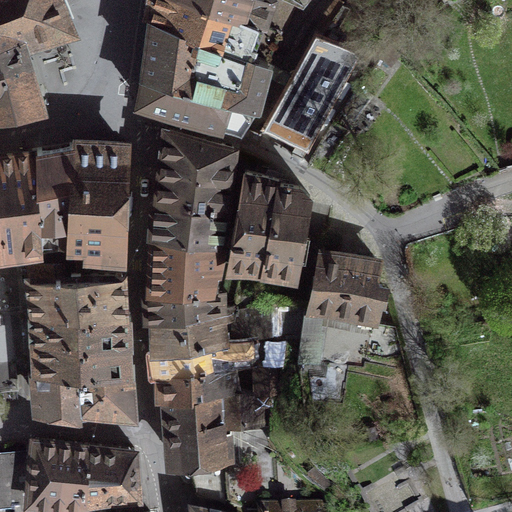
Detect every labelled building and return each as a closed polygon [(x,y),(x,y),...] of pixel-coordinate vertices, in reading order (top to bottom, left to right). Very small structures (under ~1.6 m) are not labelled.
[(22,38),(66,24),(55,0),(0,0),(0,42),(21,36),(22,38)] [(154,0),(152,16),(198,31),(267,57),(268,56),(281,26),(211,0),(154,0)] [(211,0),(281,26),(293,0),(211,0)] [(344,2),(341,0),(334,0),(325,13),(316,29),(323,33),(327,25),(344,2)] [(152,16),(144,70),(257,102),(258,101),(256,100),(261,80),(267,57),(198,31),(152,16)] [(303,157),(358,53),(323,33),(316,29),(281,94),(264,125),(298,143),(293,151),(303,157)] [(38,107),(49,104),(47,98),(41,100),(22,38),(21,36),(0,42),(0,111),(13,110),(13,112),(18,111),(18,109),(38,105),(38,107)] [(138,95),(137,99),(141,101),(142,99),(241,129),(257,102),(144,70),(143,70),(142,73),(144,73),(140,95),(138,95)] [(367,97),(358,91),(345,109),(354,116),(367,97)] [(227,205),(234,145),(168,125),(165,124),(164,128),(165,128),(157,197),(227,205)] [(74,142),(70,246),(40,247),(28,247),(29,256),(31,273),(71,273),(71,267),(81,267),(80,253),(88,253),(88,246),(115,247),(115,249),(121,249),(121,243),(120,243),(124,164),(126,164),(127,142),(118,142),(118,145),(95,144),(95,142),(91,141),(91,144),(77,144),(77,142),(74,142)] [(38,147),(40,247),(70,246),(74,142),(70,142),(70,144),(42,149),(42,147),(38,147)] [(0,185),(14,258),(29,256),(28,247),(40,247),(38,147),(32,148),(32,150),(0,154),(0,185)] [(229,259),(297,271),(310,195),(300,185),(279,181),(279,178),(246,167),(229,259)] [(0,259),(14,258),(0,185),(0,259)] [(219,241),(223,241),(227,205),(157,197),(154,231),(219,239),(219,241)] [(154,231),(150,287),(217,288),(217,286),(211,286),(213,267),(217,268),(223,241),(219,241),(219,239),(154,231)] [(377,261),(323,250),(319,272),(377,283),(380,267),(377,261)] [(35,308),(124,311),(122,271),(81,272),(81,267),(71,267),(71,273),(31,273),(34,308),(35,308)] [(311,309),(322,311),(375,321),(382,284),(377,283),(319,272),(311,309)] [(220,286),(217,286),(217,288),(150,287),(152,316),(156,316),(235,309),(235,306),(235,303),(228,303),(219,303),(220,286)] [(273,305),(235,306),(235,309),(235,315),(234,315),(235,334),(272,332),(273,305)] [(36,336),(126,340),(124,311),(35,308),(36,336)] [(322,311),(311,309),(306,308),(300,358),(315,360),(322,311)] [(156,316),(156,348),(223,341),(223,340),(220,316),(234,315),(235,315),(235,309),(156,316)] [(486,320),(442,330),(445,343),(489,333),(486,320)] [(85,367),(128,369),(126,340),(36,336),(38,365),(85,367)] [(156,348),(160,371),(232,363),(231,352),(228,339),(223,340),(223,341),(156,348)] [(287,340),(228,339),(231,352),(251,350),(252,363),(289,359),(287,340)] [(162,396),(168,396),(168,394),(193,392),(193,391),(207,390),(207,389),(222,388),(222,389),(237,387),(237,385),(236,385),(232,363),(160,371),(162,396)] [(81,412),(88,412),(88,406),(82,406),(83,402),(84,402),(85,367),(38,365),(40,394),(40,398),(43,399),(43,398),(67,400),(67,409),(74,412),(81,412)] [(275,366),(255,367),(256,391),(274,391),(277,391),(275,366)] [(125,407),(131,407),(131,402),(130,402),(128,369),(85,367),(84,402),(83,402),(82,406),(88,406),(89,402),(125,405),(125,407)] [(256,391),(237,387),(237,417),(258,416),(258,404),(269,403),(274,391),(256,391)] [(168,394),(168,396),(173,456),(227,454),(222,389),(222,388),(207,389),(207,390),(193,391),(193,392),(168,394)] [(83,511),(87,442),(35,437),(34,454),(31,484),(33,484),(30,511),(83,511)] [(107,511),(106,494),(138,492),(136,448),(87,442),(83,511),(107,511)] [(34,454),(0,456),(0,511),(30,511),(33,484),(31,484),(34,454)] [(254,509),(247,510),(247,511),(325,511),(321,503),(254,508),(254,509)]
